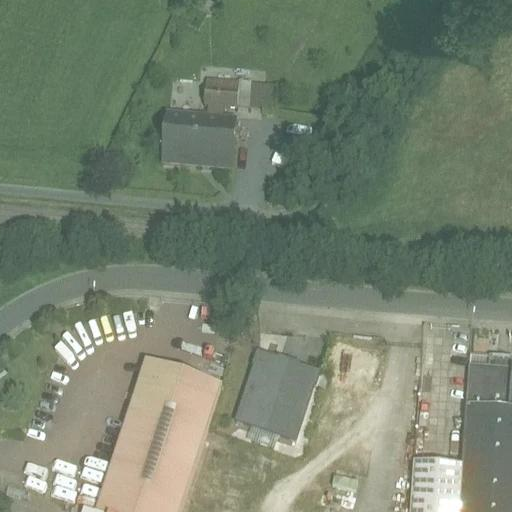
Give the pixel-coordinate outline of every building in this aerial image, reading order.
[(217,0),(195,0),(192,8),(209,17),(217,0)] [(211,109),(211,119),(167,118),(164,169),(199,171),(211,172),(233,176),(238,123),(224,121),(227,111),(236,111),(238,85),(206,84),(204,109),(211,109)] [(278,89),(252,88),(251,111),(277,112),(278,89)] [(332,91),(331,107),(344,108),(345,92),(332,91)] [(233,428),(294,447),(316,375),(256,356),(233,428)] [(99,511),(188,511),(227,393),(147,367),(99,511)] [(511,511),(511,374),(468,373),(463,471),(460,511),(511,511)] [(412,511),(460,511),(463,471),(415,468),(412,511)]
